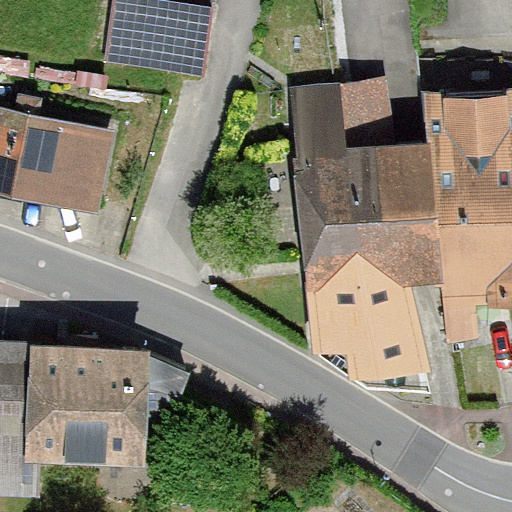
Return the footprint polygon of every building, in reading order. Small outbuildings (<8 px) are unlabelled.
[(220,72),(224,0),(110,0),(107,65),(220,72)] [(0,124),(0,182),(117,206),(141,88),(12,63),(0,124)] [(427,221),(406,134),(402,76),(304,85),(329,349),(378,345),(383,376),(455,366),(439,287),(427,221)] [(427,221),(511,209),(511,80),(462,85),(466,128),(406,134),(427,221)] [(511,307),(511,209),(427,221),(439,287),(479,278),(482,310),(511,307)] [(0,493),(37,495),(38,462),(145,467),(151,351),(0,343),(0,493)]
